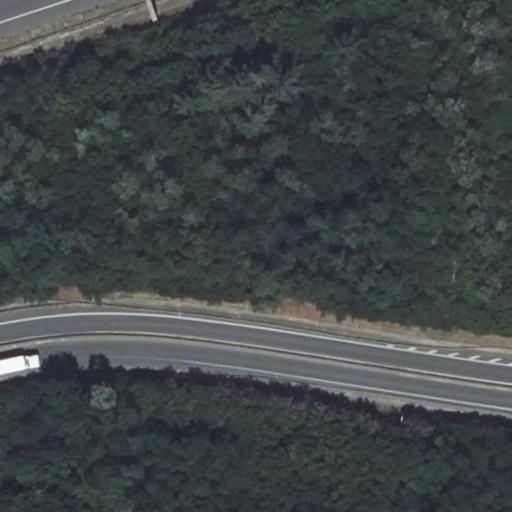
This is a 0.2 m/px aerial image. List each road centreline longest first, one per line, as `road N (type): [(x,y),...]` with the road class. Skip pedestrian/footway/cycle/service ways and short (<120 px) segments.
road 1 (motorway): [(511,376),(164,328),(72,327),(0,339)]
road 2 (motorway): [(0,360),(77,349),(165,353),(511,398)]
